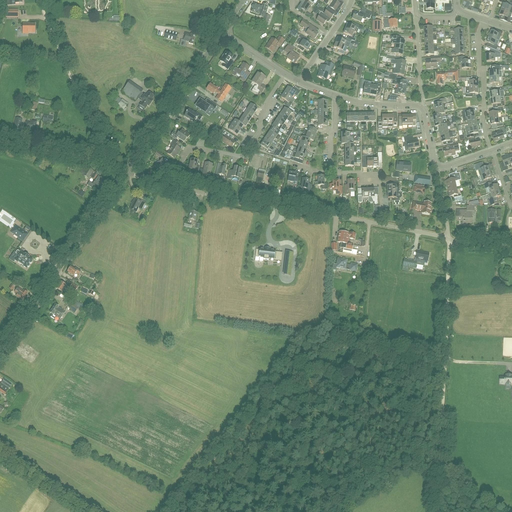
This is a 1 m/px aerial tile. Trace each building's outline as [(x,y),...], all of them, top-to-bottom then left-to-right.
[(306,12),(310,5),(303,0),(301,0),(300,1),(301,2),(297,9),(299,11),(301,9),(306,12)] [(335,0),(330,7),(338,13),(340,11),(339,10),(344,3),(341,1),(340,3),(335,0)] [(434,0),(423,0),(424,3),(427,3),(427,9),(434,9),(434,3),(434,0)] [(511,1),(509,6),(503,4),(501,10),(511,13),(509,12),(511,7),(511,1)] [(251,12),(259,15),(259,17),(264,19),(262,22),(267,23),(270,16),(265,15),(266,13),(268,6),(263,5),(262,7),(254,4),(253,7),(252,7),(252,8),(252,9),(251,12)] [(330,7),(328,6),(326,9),(327,9),(324,14),(323,14),(331,19),(334,14),(336,16),(338,13),(330,7)] [(499,15),(500,16),(499,20),(509,23),(511,24),(511,23),(511,19),(510,19),(511,13),(501,10),(499,15)] [(323,14),(324,14),(320,12),(319,14),(319,15),(316,20),(323,25),(327,20),(329,21),(331,19),(323,14)] [(369,20),(371,16),(365,13),(361,12),(360,15),(354,13),(352,19),(360,23),(362,19),(365,20),(366,18),(369,20)] [(390,28),(397,28),(396,19),(389,20),(389,19),(386,19),(386,18),(380,18),(380,25),(383,25),(383,24),(388,24),(389,24),(390,28)] [(312,30),(314,28),(309,24),(303,20),(300,24),(306,28),(308,30),(306,34),(314,39),(317,34),(312,30)] [(356,33),(359,26),(354,23),(352,26),(347,24),(345,29),(354,32),(356,33)] [(23,24),(23,33),(28,33),(35,33),(35,24),(27,24),(23,24)] [(355,36),(352,35),(354,32),(345,29),(343,33),(348,36),(347,39),(351,40),(354,42),(356,38),(354,38),(355,36)] [(491,32),(491,34),(490,33),(489,34),(488,36),(488,37),(489,37),(499,41),(497,40),(498,36),(501,37),(503,33),(496,30),(495,33),(491,32)] [(176,41),(178,34),(166,31),(164,38),(176,41)] [(191,34),(191,35),(185,33),(183,41),(189,42),(189,44),(193,45),(195,35),(191,34)] [(299,41),(301,43),(298,48),(297,48),(303,52),(304,49),(307,51),(309,48),(311,46),(306,42),(307,39),(301,35),(299,38),(301,39),(299,41)] [(390,39),(392,40),(391,44),(393,44),(395,45),(395,44),(403,46),(404,42),(396,40),(397,37),(390,36),(390,39)] [(280,47),(284,41),(279,37),(275,42),(272,39),(266,48),(272,52),(275,48),(277,45),(280,47)] [(344,47),(348,48),(351,40),(347,39),(344,37),(343,40),(337,38),(337,39),(336,38),(335,42),(336,42),(335,43),(344,47)] [(498,45),(499,41),(489,37),(487,43),(491,44),(490,48),(491,48),(497,50),(498,48),(498,47),(497,47),(498,45)] [(342,51),(343,48),(344,47),(335,43),(333,48),(335,48),(339,50),(338,53),(343,55),(345,52),(342,51)] [(294,49),(292,48),(288,46),(286,48),(284,51),(289,55),(287,59),(294,64),(299,58),(292,52),(294,49)] [(402,55),(403,51),(394,50),(392,49),(390,49),(389,53),(387,53),(387,56),(393,57),(394,54),(402,55)] [(495,58),(501,58),(500,53),(494,50),(492,55),(487,55),(487,62),(495,62),(495,58)] [(229,68),(233,62),(230,60),(232,57),(226,52),(220,62),(223,64),(222,66),(227,70),(229,67),(229,68)] [(406,62),(395,60),(393,60),(393,57),(387,56),(386,59),(392,60),(391,64),(394,65),(396,65),(405,66),(406,62)] [(437,63),(440,62),(440,57),(433,57),(433,61),(426,61),(426,69),(437,68),(437,63)] [(462,69),(471,68),(471,61),(465,61),(465,58),(459,58),(459,63),(462,63),(462,69)] [(330,71),(332,72),(335,65),(328,63),(326,62),(325,65),(327,66),(327,67),(321,65),(320,69),(318,76),(326,80),(330,71)] [(243,64),(239,70),(235,68),(231,73),(235,76),(237,74),(242,77),(240,79),(244,82),(247,76),(245,74),(249,68),(243,64)] [(354,78),(356,69),(344,66),(342,75),(354,78)] [(502,66),(495,66),(490,66),(490,72),(490,78),(499,78),(502,78),(502,66)] [(446,77),(450,77),(453,76),(453,82),(458,82),(458,72),(448,72),(448,73),(445,73),(437,73),(437,80),(438,85),(442,84),(442,80),(446,80),(446,77)] [(266,88),(261,84),(265,78),(260,75),(260,76),(257,74),(252,82),(256,86),(256,87),(255,86),(252,91),(257,94),(259,92),(260,93),(259,94),(261,95),(266,88)] [(472,81),(472,79),(466,79),(466,77),(459,77),(459,81),(466,81),(466,82),(468,82),(468,87),(466,87),(466,88),(468,88),(470,88),(478,88),(478,82),(472,81)] [(499,78),(490,78),(490,84),(496,84),(496,87),(502,87),(502,78),(499,78)] [(369,95),(371,86),(368,85),(368,82),(361,80),(360,87),(364,88),(363,94),(369,95)] [(375,86),(371,86),(369,95),(375,96),(376,90),(380,91),(381,84),(375,83),(375,86)] [(221,102),(231,88),(225,84),(220,91),(217,89),(210,84),(206,90),(213,94),(215,92),(218,94),(215,98),(221,102)] [(503,88),(496,89),(496,92),(490,93),(491,99),(500,98),(500,91),(511,90),(511,86),(503,87),(503,88)] [(139,89),(132,100),(135,102),(137,99),(137,98),(141,100),(140,101),(142,102),(139,105),(145,109),(147,106),(149,107),(153,101),(151,100),(154,96),(148,93),(146,96),(144,95),(144,96),(141,93),(143,90),(140,88),(139,89)] [(288,88),(284,93),(294,100),(295,100),(292,98),(294,95),(297,97),(300,91),(295,88),(293,91),(288,88)] [(472,94),(478,94),(478,88),(470,88),(468,88),(466,88),(466,94),(466,95),(463,95),(463,98),(466,98),(466,97),(472,97),(472,94)] [(405,97),(405,93),(397,91),(395,90),(394,95),(390,94),(390,97),(398,99),(399,97),(399,96),(405,97)] [(289,108),(294,100),(284,93),(281,98),(286,101),(283,104),(289,108)] [(500,98),(491,99),(492,105),(498,104),(498,107),(505,107),(503,97),(500,98)] [(122,99),(117,107),(123,111),(128,103),(122,99)] [(434,105),(435,110),(450,107),(449,104),(443,106),(443,103),(446,102),(445,99),(439,101),(439,104),(434,105)] [(200,100),(195,107),(206,114),(211,108),(214,110),(216,106),(210,102),(208,105),(204,103),(200,100)] [(257,109),(250,104),(247,109),(254,113),(257,109)] [(227,117),(231,112),(221,105),(217,110),(227,117)] [(444,111),(447,110),(450,110),(450,107),(435,110),(436,115),(436,116),(442,114),(442,115),(445,114),(444,111)] [(290,116),(291,113),(293,113),(294,111),(288,108),(287,110),(284,108),(281,113),(291,120),(292,118),(290,116)] [(254,113),(247,109),(244,114),(251,118),(252,116),(254,113)] [(490,113),(490,119),(498,118),(498,112),(501,112),(501,109),(495,109),(495,113),(490,113)] [(188,110),(184,117),(194,123),(197,119),(200,121),(202,117),(196,112),(195,114),(188,110)] [(463,111),(463,113),(463,114),(463,117),(461,117),(461,120),(464,119),(475,117),(474,111),(469,112),(469,110),(463,111)] [(291,120),(281,113),(278,117),(285,122),(287,120),(290,122),(291,120)] [(250,120),(251,118),(244,114),(241,118),(248,122),(250,120)] [(407,125),(407,116),(402,116),(402,115),(398,115),(398,127),(402,127),(402,126),(407,125)] [(412,116),(407,116),(407,125),(412,125),(412,127),(416,126),(416,115),(412,115),(412,116)] [(387,127),(387,116),(382,116),(382,119),(378,119),(378,126),(378,129),(382,129),(382,127),(387,127)] [(397,129),(397,119),(393,119),(393,116),(387,116),(387,127),(393,127),(393,129),(397,129)] [(286,127),(283,125),(285,122),(278,117),(275,122),(285,129),(286,127)] [(247,123),(248,122),(241,118),(238,122),(243,126),(245,127),(247,123)] [(499,124),(498,118),(490,119),(491,125),(497,124),(497,127),(503,126),(503,123),(499,124)] [(19,133),(21,124),(22,120),(16,119),(15,123),(13,132),(19,133)] [(34,134),(37,121),(32,120),(31,120),(31,121),(26,120),(24,130),(29,131),(28,133),(32,133),(34,134)] [(241,129),(243,126),(238,122),(235,120),(233,123),(231,125),(238,129),(239,128),(241,129)] [(283,131),(285,129),(275,122),(271,127),(273,127),(279,131),(281,129),(283,131)] [(477,128),(476,122),(468,124),(469,127),(462,128),(462,131),(466,130),(477,128)] [(237,131),(238,129),(231,125),(230,126),(228,130),(237,135),(239,132),(237,131)] [(317,131),(310,129),(311,126),(308,125),(308,128),(309,128),(308,131),(304,130),(304,132),(315,136),(317,131)] [(280,132),(279,131),(273,127),(269,132),(279,138),(281,136),(278,134),(280,132)] [(231,136),(225,131),(222,128),(219,132),(222,134),(224,135),(221,141),(231,148),(235,142),(229,138),(231,136)] [(478,133),(477,128),(466,130),(466,133),(470,132),(470,135),(467,136),(467,139),(474,137),(473,134),(478,133)] [(504,136),(507,135),(505,128),(499,128),(500,132),(492,134),(495,142),(504,139),(504,136)] [(187,139),(190,135),(185,131),(184,132),(181,130),(179,133),(178,133),(177,134),(173,131),(170,136),(175,140),(177,137),(184,142),(186,139),(187,139)] [(279,138),(269,132),(266,136),(273,141),(275,139),(278,141),(279,138)] [(313,141),(315,136),(304,132),(303,134),(306,135),(305,138),(310,140),(313,141)] [(450,141),(450,138),(457,137),(456,134),(455,135),(455,134),(441,137),(442,143),(446,142),(446,145),(452,144),(453,144),(453,141),(452,141),(450,141)] [(272,143),(273,141),(266,136),(263,141),(273,148),(274,145),(272,143)] [(413,136),(407,137),(404,138),(404,140),(405,143),(404,143),(405,151),(410,150),(410,149),(419,147),(418,141),(417,141),(417,139),(413,139),(413,136)] [(308,145),(310,140),(305,138),(302,137),(301,140),(297,139),(297,141),(308,145)] [(471,148),(481,146),(480,140),(475,141),(474,138),(468,140),(469,145),(470,144),(471,148)] [(172,146),(167,154),(173,158),(177,153),(180,149),(177,147),(179,144),(174,140),(170,145),(172,146)] [(273,148),(263,141),(260,145),(261,146),(259,150),(266,153),(267,150),(269,148),(272,150),(273,148)] [(306,151),(308,145),(297,141),(296,144),(299,145),(298,148),(306,151)] [(458,144),(451,145),(452,148),(443,150),(445,157),(456,155),(455,150),(459,149),(458,144)] [(302,161),(304,156),(293,152),(290,160),(298,163),(299,160),(302,161)] [(381,153),(377,153),(377,156),(376,156),(375,157),(372,157),(372,156),(372,167),(378,167),(378,163),(381,163),(381,153)] [(511,164),(508,156),(508,155),(505,155),(506,157),(502,158),(504,162),(500,163),(503,172),(508,170),(507,166),(511,164)] [(372,167),(372,156),(363,156),(363,163),(367,163),(367,167),(372,167)] [(162,159),(159,163),(159,162),(158,162),(156,166),(156,167),(159,169),(159,168),(165,172),(166,171),(167,170),(167,169),(168,168),(169,170),(172,166),(162,159)] [(197,175),(199,167),(196,167),(197,161),(191,160),(189,165),(186,165),(184,170),(188,171),(189,169),(193,170),(192,174),(197,175)] [(409,172),(410,163),(397,162),(396,170),(409,172)] [(209,176),(212,164),(205,163),(204,170),(200,169),(198,176),(203,177),(204,175),(209,176)] [(224,176),(226,165),(217,163),(215,177),(218,177),(218,174),(224,176)] [(491,173),(489,167),(483,169),(482,164),(475,166),(476,171),(478,170),(480,176),(491,173)] [(93,171),(88,168),(87,168),(88,166),(85,165),(83,168),(82,170),(80,173),(83,175),(89,179),(90,177),(96,181),(93,184),(89,182),(87,185),(92,188),(94,185),(103,191),(105,187),(108,183),(98,175),(101,170),(98,168),(95,173),(93,171)] [(239,178),(242,169),(234,167),(233,171),(229,170),(227,178),(231,179),(231,180),(238,181),(239,178)] [(255,184),(254,189),(256,189),(255,190),(257,191),(256,193),(261,194),(262,191),(263,191),(264,187),(262,186),(263,185),(261,185),(262,179),(263,179),(264,173),(258,172),(257,177),(256,184),(255,184)] [(297,185),(298,178),(295,178),(296,173),(289,172),(288,181),(294,182),(293,184),(297,185)] [(446,181),(448,189),(456,188),(455,182),(461,180),(460,173),(454,174),(454,173),(449,175),(450,180),(446,181)] [(492,178),(491,173),(479,176),(481,182),(479,182),(480,185),(482,185),(487,183),(487,180),(492,178)] [(324,176),(317,177),(318,183),(314,183),(314,186),(318,185),(321,185),(321,190),(322,190),(324,190),(327,190),(327,183),(324,183),(324,176)] [(310,194),(311,187),(308,186),(309,180),(302,179),(301,188),(304,189),(304,193),(310,194)] [(350,190),(354,189),(353,180),(347,180),(347,187),(344,187),(344,195),(350,195),(350,190)] [(336,194),(342,194),(342,187),(339,187),(338,181),(332,181),(333,185),(329,185),(330,189),(332,189),(333,189),(333,192),(336,191),(336,194)] [(387,186),(387,192),(396,192),(399,192),(399,182),(393,183),(393,185),(387,186)] [(498,185),(494,186),(494,184),(493,184),(492,183),(492,184),(492,183),(490,184),(485,186),(486,189),(490,187),(490,189),(489,191),(490,192),(491,193),(488,194),(499,191),(498,185)] [(463,201),(461,194),(458,195),(456,188),(448,189),(450,197),(454,196),(454,198),(454,201),(463,201)] [(368,198),(367,189),(361,190),(362,196),(359,196),(359,203),(362,203),(362,198),(368,198)] [(373,189),(367,189),(368,198),(374,197),(374,204),(377,204),(377,195),(374,195),(373,189)] [(499,203),(497,198),(501,197),(499,191),(488,194),(490,200),(491,206),(499,203)] [(402,192),(396,192),(387,192),(388,198),(393,198),(394,201),(400,201),(400,198),(402,197),(402,192)] [(134,199),(129,209),(136,212),(138,208),(141,210),(145,203),(141,201),(140,202),(134,199)] [(424,202),(424,204),(417,203),(415,210),(423,211),(422,214),(429,215),(430,212),(431,212),(432,208),(430,208),(431,204),(424,202)] [(472,214),(475,213),(475,206),(467,206),(467,211),(457,211),(457,221),(464,221),(464,224),(472,223),(472,214)] [(495,210),(488,210),(488,223),(496,223),(495,218),(501,218),(501,210),(497,210),(497,216),(495,216),(495,210)] [(191,219),(195,221),(197,213),(191,211),(188,219),(188,218),(187,222),(190,223),(191,219)] [(17,238),(22,242),(28,234),(23,230),(22,231),(15,226),(11,233),(18,238),(17,238)] [(347,244),(348,238),(349,238),(349,239),(354,240),(355,234),(350,233),(350,234),(349,234),(349,233),(344,233),(342,243),(344,243),(343,248),(343,252),(351,254),(353,245),(347,244)] [(255,257),(255,256),(259,257),(260,258),(260,257),(263,257),(263,259),(268,260),(269,258),(273,258),(273,260),(281,261),(282,253),(275,252),(275,250),(270,250),(270,249),(264,248),(264,249),(259,249),(259,250),(256,250),(255,250),(256,250),(255,257)] [(17,250),(15,254),(17,255),(14,260),(26,269),(27,267),(28,267),(29,266),(29,265),(30,264),(31,264),(32,262),(31,261),(32,261),(32,260),(29,258),(24,254),(24,255),(20,252),(17,250)] [(291,268),(293,253),(286,252),(286,258),(287,258),(286,261),(285,261),(284,268),(291,268)] [(429,254),(417,252),(415,261),(407,259),(407,260),(404,259),(402,270),(408,271),(409,267),(415,268),(416,265),(424,266),(424,263),(427,264),(429,254)] [(347,260),(338,259),(336,267),(356,271),(357,265),(351,264),(350,267),(345,266),(347,260)] [(67,272),(73,276),(76,273),(79,274),(81,272),(75,268),(74,269),(71,266),(67,272)] [(70,286),(69,288),(66,286),(67,286),(60,282),(56,288),(58,290),(57,291),(61,294),(65,289),(68,291),(70,292),(72,289),(75,291),(78,287),(72,283),(72,284),(68,281),(66,284),(70,286)] [(23,302),(26,297),(25,296),(27,293),(24,291),(23,292),(18,288),(15,292),(18,294),(16,297),(20,299),(19,299),(23,302)] [(79,308),(79,307),(81,309),(83,305),(81,304),(76,301),(76,300),(73,298),(72,300),(70,302),(67,307),(71,309),(70,311),(74,314),(79,308)] [(55,304),(49,312),(53,315),(53,314),(60,319),(65,312),(58,307),(59,307),(55,304)] [(500,377),(500,384),(505,384),(505,385),(511,385),(511,384),(511,388),(511,392),(511,399),(511,400),(511,375),(505,376),(505,377),(500,377)] [(3,380),(1,383),(0,384),(0,391),(4,395),(9,389),(11,386),(3,380)]
